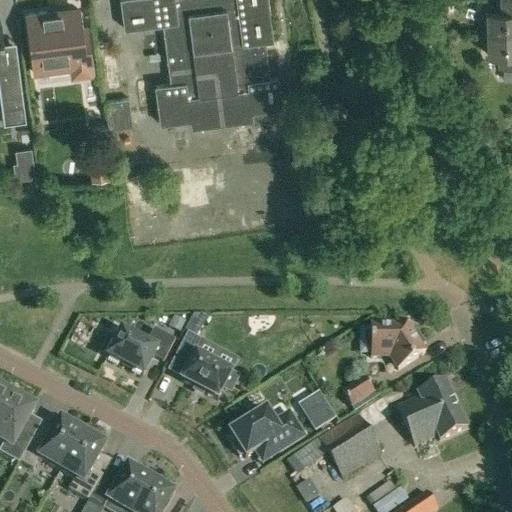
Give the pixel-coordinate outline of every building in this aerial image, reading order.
[(128,0),(130,26),(185,23),(184,0),(128,0)] [(485,8),(486,30),(511,29),(511,0),(496,0),(496,8),(485,8)] [(198,49),(237,47),(235,3),(196,5),(198,49)] [(26,14),(34,73),(71,69),(71,62),(90,59),(86,26),(80,27),(78,11),(46,15),(45,11),(26,14)] [(0,100),(3,123),(25,120),(14,42),(2,43),(0,24),(0,100)] [(171,27),(173,40),(185,38),(184,25),(171,27)] [(511,29),(486,30),(486,53),(497,53),(497,65),(511,64),(511,29)] [(165,96),(166,124),(285,120),(285,106),(253,108),(252,97),(232,98),(232,94),(165,96)] [(134,97),(115,99),(119,127),(137,125),(134,97)] [(40,160),(36,146),(25,149),(29,163),(40,160)] [(88,151),(91,179),(109,176),(105,148),(88,151)] [(481,246),(473,234),(464,239),(472,252),(481,246)] [(370,360),(389,359),(397,372),(424,355),(420,348),(423,345),(415,334),(412,336),(410,333),(411,331),(401,325),(400,327),(370,328),(370,360)] [(120,333),(107,359),(143,377),(152,359),(163,365),(175,342),(162,336),(155,351),(120,333)] [(230,395),(238,379),(195,356),(202,343),(187,335),(175,358),(189,365),(180,383),(217,403),(223,391),(230,395)] [(342,395),(350,409),(372,395),(363,381),(342,395)] [(438,442),(466,429),(444,382),(416,395),(418,399),(396,409),(414,449),(436,438),(438,442)] [(0,416),(11,397),(4,393),(6,390),(0,386),(0,416)] [(307,407),(319,404),(316,391),(303,394),(307,407)] [(11,397),(0,416),(0,444),(3,446),(0,450),(0,455),(18,466),(19,464),(32,441),(20,434),(34,410),(31,408),(33,405),(21,398),(19,402),(11,397)] [(367,431),(389,417),(392,415),(382,397),(355,413),(356,415),(317,440),(298,452),(299,454),(284,464),(261,480),(269,491),(325,454),(346,488),(355,481),(352,475),(381,457),(367,431)] [(314,433),(335,420),(327,407),(306,420),(314,433)] [(291,419),(275,429),(265,412),(229,435),(235,445),(231,447),(239,459),(242,457),(245,460),(271,444),(278,455),(304,439),(291,419)] [(59,473),(82,435),(74,430),(76,427),(64,420),(62,423),(59,422),(46,444),(34,437),(32,441),(19,464),(32,472),(39,461),(59,473)] [(82,435),(59,473),(74,481),(67,492),(88,504),(92,496),(92,495),(103,477),(91,470),(104,448),(102,446),(104,443),(92,436),(90,439),(82,435)] [(103,477),(92,495),(92,496),(106,504),(120,511),(132,511),(149,482),(151,478),(136,470),(134,473),(127,469),(121,479),(117,479),(106,472),(103,477)] [(149,482),(132,511),(163,511),(175,493),(160,484),(158,487),(149,482)] [(394,511),(408,503),(400,490),(371,509),(372,511),(394,511)] [(397,511),(436,511),(425,494),(397,511)]
